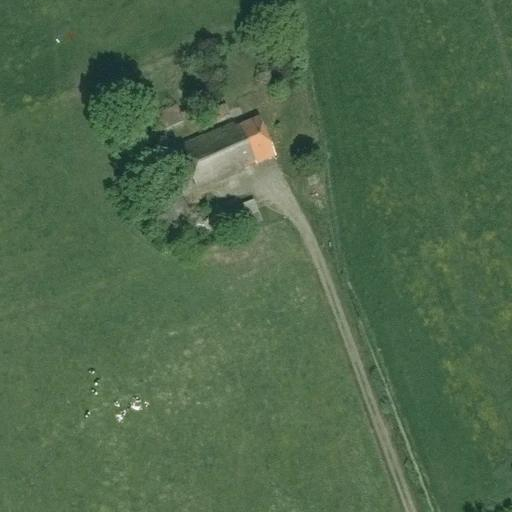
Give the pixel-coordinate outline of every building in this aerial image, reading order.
[(216,109),(221,121),(231,117),(226,105),(216,109)] [(160,132),(182,122),(176,106),(153,116),(160,132)] [(233,123),(179,147),(198,190),(243,170),(243,168),(255,163),(256,164),(274,156),(257,118),(235,128),(233,123)] [(164,226),(185,218),(188,216),(178,191),(154,201),(164,226)] [(254,201),(234,208),(242,231),(262,224),(254,201)]
